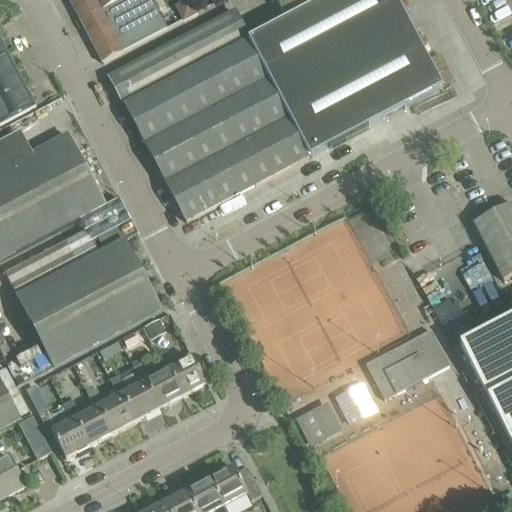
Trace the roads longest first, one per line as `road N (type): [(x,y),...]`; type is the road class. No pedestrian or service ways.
road 1 (unclassified): [(174,273),(509,103)]
road 2 (unclassified): [(174,273),(29,0)]
road 3 (residential): [(77,511),(250,416)]
road 4 (unclassified): [(250,416),(174,273)]
